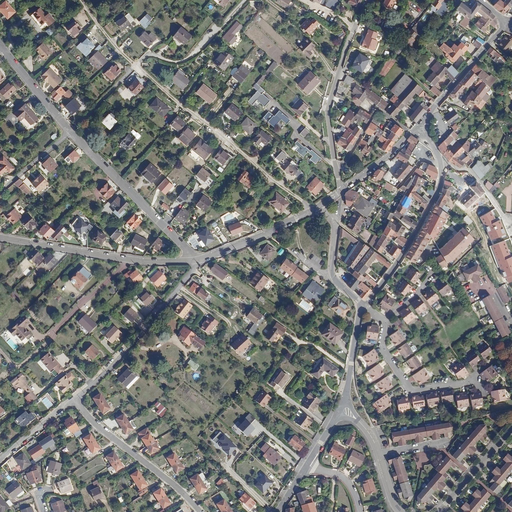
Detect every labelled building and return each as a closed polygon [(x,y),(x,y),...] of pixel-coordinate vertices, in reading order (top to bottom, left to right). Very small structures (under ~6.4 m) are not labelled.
[(292,2),(289,0),(278,0),(278,2),(287,8),(292,2)] [(395,0),(384,0),(382,4),(390,8),(393,3),(395,0)] [(407,8),(408,6),(410,3),(406,0),(405,0),(402,4),(407,8)] [(438,10),(438,9),(441,5),(440,4),(443,0),(442,0),(434,0),(432,5),(438,10)] [(443,14),(446,11),(450,6),(443,0),(440,4),(441,5),(438,9),(443,14)] [(500,0),(494,6),(497,8),(497,9),(504,13),(509,7),(504,3),(500,0)] [(15,12),(5,1),(0,6),(0,9),(7,18),(15,12)] [(458,24),(464,28),(470,20),(476,12),(480,6),(475,2),(470,10),(460,3),(455,9),(457,10),(465,16),(458,24)] [(493,27),(496,29),(497,29),(496,24),(492,15),(481,5),(480,6),(476,12),(481,16),(480,18),(480,19),(474,25),(478,29),(483,33),(487,29),(485,27),(489,23),(493,27)] [(42,24),(46,21),(49,19),(41,8),(34,14),(42,24)] [(121,30),(130,23),(124,16),(116,23),(121,30)] [(310,22),(308,20),(302,26),(310,34),(316,27),(315,26),(317,23),(318,23),(313,19),(310,22)] [(65,29),(72,37),(76,35),(81,30),(74,22),(65,29)] [(241,26),(237,22),(223,37),(230,44),(236,38),(233,36),(241,26)] [(410,29),(417,34),(418,35),(422,29),(415,24),(410,29)] [(46,31),(51,36),(54,32),(50,27),(46,31)] [(180,28),(173,36),(183,44),(191,36),(180,27),(180,28)] [(361,46),(361,47),(373,51),(377,41),(375,40),(377,34),(365,29),(363,36),(365,37),(364,41),(363,41),(363,42),(361,42),(360,44),(361,46)] [(409,31),(402,39),(408,44),(417,34),(410,29),(409,31)] [(339,38),(345,34),(342,30),(336,35),(339,38)] [(138,39),(147,47),(155,39),(150,33),(147,36),(143,33),(138,39)] [(485,41),(479,37),(474,44),(479,48),(485,41)] [(500,41),(497,45),(506,53),(511,45),(511,41),(508,38),(506,37),(503,40),(501,42),(500,41)] [(302,43),(310,51),(314,46),(306,38),(302,43)] [(75,47),(85,57),(89,52),(88,51),(93,46),(86,39),(81,44),(80,43),(75,47)] [(43,42),(36,49),(40,55),(40,56),(44,60),(52,53),(43,42)] [(463,52),(464,51),(468,47),(469,44),(466,42),(463,45),(460,43),(456,47),(463,52)] [(309,51),(310,51),(302,43),(297,47),(307,57),(311,53),(309,51)] [(443,44),(439,48),(443,51),(442,53),(452,62),(454,62),(461,54),(462,56),(464,53),(463,52),(456,47),(454,45),(450,49),(443,44)] [(499,55),(490,48),(487,52),(489,54),(487,57),(500,67),(504,61),(499,55)] [(214,63),(223,70),(233,58),(223,50),(220,54),(221,54),(214,63)] [(106,62),(97,51),(89,59),(95,66),(94,66),(97,70),(106,62)] [(351,67),(361,73),(369,60),(359,54),(357,58),(356,58),(353,63),(354,63),(351,67)] [(387,61),(377,74),(380,76),(393,60),(389,57),(387,61)] [(275,61),(268,68),(272,71),(279,64),(275,61)] [(426,80),(434,87),(440,79),(445,75),(451,82),(454,79),(446,71),(446,69),(444,67),(438,62),(431,70),(433,72),(426,80)] [(112,65),(106,72),(112,78),(118,73),(114,70),(116,68),(114,65),(113,67),(112,65)] [(481,71),(475,65),(470,71),(476,76),(476,77),(481,71)] [(446,71),(454,79),(458,73),(451,66),(446,71)] [(41,76),(45,80),(47,79),(48,80),(47,81),(54,88),(61,80),(49,68),(41,76)] [(241,83),(246,77),(237,69),(232,76),(241,83)] [(476,76),(470,71),(460,83),(467,88),(472,82),(471,82),(476,76)] [(489,77),(481,71),(476,77),(481,82),(489,88),(495,79),(490,75),(489,77)] [(112,78),(106,72),(104,73),(111,80),(112,78)] [(170,81),(182,90),(190,81),(177,72),(170,81)] [(299,84),(308,93),(319,81),(310,73),(299,84)] [(353,79),(347,76),(344,82),(350,86),(353,79)] [(393,95),(398,99),(413,82),(408,77),(393,95)] [(128,88),(135,95),(142,88),(135,81),(128,88)] [(387,111),(386,113),(393,118),(401,110),(400,110),(415,93),(423,99),(424,97),(427,94),(423,91),(413,82),(398,99),(398,100),(391,108),(390,107),(387,111)] [(481,99),(489,88),(481,82),(480,83),(481,84),(474,93),(481,99)] [(353,101),(351,105),(354,107),(357,109),(365,97),(367,98),(371,102),(376,106),(380,99),(366,88),(363,91),(352,83),(350,87),(353,89),(351,92),(356,94),(354,97),(355,98),(353,101)] [(450,95),(453,98),(454,99),(464,88),(466,89),(467,88),(460,83),(450,95)] [(6,98),(16,89),(12,85),(11,86),(9,84),(1,91),(6,98)] [(196,93),(209,104),(216,95),(202,84),(196,93)] [(262,94),(264,91),(256,84),(252,88),(256,91),(247,102),(251,106),(256,100),(264,107),(270,101),(262,94)] [(307,94),(308,93),(299,84),(298,86),(307,94)] [(60,86),(51,95),(55,99),(60,95),(60,96),(64,92),(60,86)] [(434,87),(430,91),(437,98),(441,93),(434,87)] [(475,103),(478,105),(482,99),(481,99),(474,93),(472,91),(467,98),(463,104),(471,108),(475,103)] [(427,94),(424,97),(431,104),(434,101),(427,94)] [(77,96),(65,107),(73,115),(80,109),(81,111),(86,106),(77,96)] [(343,96),(341,100),(351,105),(353,101),(343,96)] [(150,105),(163,116),(169,109),(157,98),(150,105)] [(380,99),(376,106),(384,111),(388,105),(380,99)] [(481,108),(486,103),(482,99),(478,105),(481,108)] [(5,104),(9,109),(14,105),(10,100),(5,104)] [(298,111),(301,114),(308,107),(300,100),(293,107),(298,111)] [(407,115),(410,118),(423,103),(424,102),(423,101),(421,102),(420,101),(419,100),(407,115)] [(410,118),(416,123),(421,116),(428,108),(423,103),(410,118)] [(15,114),(26,127),(37,117),(26,104),(15,114)] [(235,121),(242,112),(232,104),(225,112),(235,121)] [(350,107),(348,110),(339,123),(342,125),(346,128),(350,123),(352,124),(354,121),(359,125),(360,123),(361,121),(360,120),(364,112),(359,110),(357,113),(353,109),(352,110),(350,107)] [(274,116),(269,111),(263,118),(274,127),(281,120),(287,124),(291,120),(280,110),(274,116)] [(444,118),(450,126),(460,118),(454,110),(444,118)] [(102,121),(107,126),(108,125),(110,128),(114,124),(116,125),(118,123),(116,121),(117,121),(114,118),(115,116),(111,112),(102,121)] [(361,121),(365,124),(366,125),(371,117),(370,116),(364,112),(360,120),(361,121)] [(179,131),(186,123),(177,116),(171,123),(179,131)] [(240,126),(250,134),(257,126),(247,118),(240,126)] [(391,132),(399,137),(403,131),(390,122),(389,122),(385,128),(391,132)] [(361,140),(357,145),(362,149),(361,152),(367,156),(372,149),(372,148),(371,147),(370,148),(368,146),(369,144),(370,145),(371,143),(370,142),(375,136),(379,138),(380,136),(382,133),(376,128),(371,124),(364,133),(365,134),(370,136),(367,141),(367,143),(361,140)] [(180,135),(188,143),(197,133),(189,125),(180,135)] [(348,128),(341,138),(346,140),(351,134),(352,132),(348,128)] [(351,134),(356,138),(360,132),(356,128),(352,132),(351,134)] [(300,135),(304,138),(309,133),(305,129),(300,135)] [(122,139),(129,146),(136,138),(128,131),(122,139)] [(261,141),(265,145),(271,139),(261,131),(253,140),(258,145),(261,141)] [(387,139),(394,143),(396,139),(399,137),(391,132),(388,137),(387,139)] [(452,132),(443,142),(446,147),(449,143),(453,139),(454,139),(456,136),(452,132)] [(337,144),(348,152),(353,146),(352,145),(356,138),(351,134),(346,140),(341,138),(337,144)] [(379,148),(387,153),(394,143),(387,139),(386,140),(380,136),(379,138),(378,140),(382,143),(379,148)] [(411,156),(419,141),(411,136),(407,141),(408,142),(410,143),(405,153),(411,156)] [(452,151),(455,154),(461,147),(454,139),(453,139),(449,143),(454,148),(452,151)] [(193,149),(201,156),(209,147),(201,140),(193,149)] [(465,152),(471,145),(467,140),(461,147),(455,154),(449,161),(455,166),(459,160),(457,158),(464,152),(465,152)] [(308,159),(314,164),(316,161),(318,162),(320,159),(310,150),(309,151),(303,146),(303,147),(296,141),(293,144),(297,147),(294,150),(302,157),(306,152),(311,156),(308,159)] [(443,155),(449,161),(455,154),(452,151),(450,152),(446,148),(446,147),(443,142),(437,147),(442,156),(443,155)] [(473,147),(471,145),(465,152),(467,155),(468,156),(470,159),(472,161),(473,160),(472,158),(474,157),(471,154),(476,150),(473,147)] [(209,147),(201,156),(204,159),(211,150),(209,147)] [(79,156),(73,150),(63,160),(67,163),(70,160),(73,162),(79,156)] [(214,158),(223,165),(229,157),(221,150),(214,158)] [(404,155),(400,152),(399,152),(395,157),(401,161),(404,155)] [(406,164),(411,156),(405,153),(404,155),(401,161),(404,163),(406,164)] [(460,168),(463,164),(470,159),(468,156),(466,157),(462,162),(459,160),(455,166),(460,168)] [(13,158),(12,157),(10,159),(16,167),(19,164),(13,158)] [(43,164),(51,173),(58,165),(53,160),(49,163),(47,161),(43,164)] [(297,170),(286,160),(285,162),(281,167),(288,173),(289,171),(293,174),(297,170)] [(472,169),(475,174),(482,166),(483,165),(480,161),(477,160),(477,164),(475,165),(472,169)] [(400,168),(404,163),(401,161),(399,163),(391,172),(390,173),(393,176),(400,168)] [(0,176),(4,173),(4,171),(5,169),(7,170),(10,173),(14,169),(11,164),(10,165),(7,162),(0,167),(0,176)] [(413,168),(406,164),(404,163),(400,168),(407,174),(413,168)] [(160,174),(149,164),(141,174),(151,183),(160,174)] [(427,169),(425,172),(437,178),(438,173),(437,169),(436,168),(434,167),(429,164),(427,169)] [(475,174),(481,180),(491,168),(487,164),(484,167),(483,165),(482,166),(475,174)] [(202,168),(196,175),(204,183),(210,175),(202,168)] [(400,182),(407,174),(400,168),(393,176),(400,182)] [(377,170),(372,174),(379,180),(381,177),(384,173),(381,170),(380,172),(377,170)] [(420,170),(417,176),(425,180),(435,186),(437,178),(425,172),(420,170)] [(242,182),(248,188),(254,181),(247,176),(248,175),(244,171),(237,180),(241,183),(242,182)] [(415,175),(413,180),(421,183),(420,184),(423,185),(425,180),(417,176),(415,175)] [(35,181),(32,184),(39,191),(49,183),(41,176),(39,178),(38,177),(35,181)] [(174,186),(165,178),(157,187),(165,195),(174,186)] [(314,195),(323,184),(316,178),(306,188),(314,195)] [(410,178),(403,185),(408,188),(411,185),(413,180),(410,178)] [(30,191),(19,179),(14,184),(25,196),(30,191)] [(408,188),(407,191),(414,195),(415,192),(418,188),(420,184),(421,183),(413,180),(411,185),(408,188)] [(452,183),(445,180),(443,188),(450,190),(451,193),(454,190),(451,186),(452,183)] [(467,209),(484,192),(476,181),(470,187),(473,189),(460,201),(467,209)] [(490,189),(494,185),(489,181),(485,185),(490,189)] [(391,192),(394,186),(387,182),(384,188),(391,192)] [(99,191),(107,199),(115,191),(107,183),(99,191)] [(426,192),(432,196),(434,191),(428,187),(426,192)] [(450,190),(443,188),(442,191),(436,204),(447,212),(449,208),(445,205),(451,193),(450,190)] [(185,189),(179,196),(186,202),(191,195),(185,189)] [(352,203),(359,193),(349,190),(345,193),(344,196),(346,205),(351,206),(352,203)] [(407,191),(404,195),(399,204),(407,208),(409,210),(411,206),(409,205),(413,197),(414,195),(407,191)] [(277,207),(283,211),(289,202),(276,192),(269,202),(277,207)] [(415,192),(414,195),(413,197),(418,202),(417,203),(425,209),(428,203),(422,197),(415,192)] [(354,204),(361,194),(359,193),(352,203),(354,204)] [(197,203),(205,210),(212,201),(203,195),(197,203)] [(111,205),(120,213),(128,204),(124,200),(123,202),(118,197),(111,205)] [(374,204),(376,205),(378,202),(372,199),(370,202),(364,198),(357,209),(366,216),(369,212),(370,212),(372,209),(371,208),(373,206),(374,204)] [(407,208),(399,204),(395,210),(404,215),(407,208)] [(447,212),(436,204),(431,212),(438,216),(446,220),(448,214),(447,212)] [(14,214),(18,211),(15,208),(6,215),(8,219),(14,214)] [(184,211),(181,209),(175,216),(183,222),(189,215),(187,214),(189,212),(186,209),(184,211)] [(404,215),(395,210),(393,214),(398,219),(414,229),(418,223),(416,222),(409,218),(404,215)] [(22,216),(18,211),(14,214),(8,219),(9,219),(10,218),(14,223),(22,216)] [(391,218),(393,214),(386,211),(384,217),(388,219),(390,220),(391,218)] [(438,216),(431,212),(423,228),(430,237),(433,239),(437,236),(446,220),(438,216)] [(361,227),(365,219),(355,213),(350,220),(351,221),(347,227),(357,234),(361,227)] [(127,223),(134,230),(141,221),(134,215),(127,223)] [(468,225),(472,222),(467,215),(463,219),(468,225)] [(30,232),(36,227),(28,216),(19,223),(26,232),(28,230),(30,232)] [(82,220),(80,220),(77,218),(72,225),(75,227),(74,228),(82,235),(84,232),(88,235),(94,226),(90,223),(88,225),(82,220)] [(456,232),(461,226),(454,220),(449,226),(456,232)] [(54,231),(61,223),(59,221),(51,229),(54,231)] [(215,221),(212,223),(218,235),(222,232),(215,221)] [(406,228),(397,222),(396,223),(397,224),(396,226),(389,221),(387,226),(395,232),(399,235),(401,236),(406,228)] [(241,222),(229,226),(232,235),(245,231),(241,222)] [(67,236),(70,233),(61,223),(54,231),(47,239),(56,240),(64,233),(67,236)] [(47,239),(54,231),(51,229),(46,224),(39,231),(47,239)] [(395,232),(387,226),(380,237),(377,243),(384,248),(385,247),(392,236),(395,232)] [(448,247),(443,252),(449,263),(456,261),(479,238),(466,226),(456,237),(446,245),(448,247)] [(415,263),(430,237),(423,228),(420,235),(419,234),(412,247),(405,257),(415,263)] [(98,230),(94,238),(99,241),(102,244),(107,236),(98,230)] [(206,230),(199,235),(206,243),(213,238),(206,230)] [(117,242),(121,237),(115,232),(111,237),(117,242)] [(148,240),(136,234),(131,243),(143,250),(148,240)] [(377,243),(380,237),(375,234),(370,243),(369,244),(374,248),(377,243)] [(407,240),(406,239),(401,236),(399,235),(396,239),(394,242),(402,247),(407,240)] [(163,243),(157,238),(151,245),(157,250),(163,243)] [(363,244),(359,241),(344,263),(354,270),(361,261),(368,267),(375,259),(388,269),(391,264),(364,243),(363,244)] [(374,248),(381,253),(383,249),(384,248),(377,243),(374,248)] [(276,251),(267,244),(260,254),(268,260),(276,251)] [(401,250),(393,245),(391,248),(390,251),(388,253),(395,258),(401,250)] [(44,259),(36,251),(29,258),(38,266),(44,259)] [(50,254),(35,270),(42,276),(47,271),(50,269),(58,261),(50,254)] [(441,267),(447,263),(441,254),(435,258),(441,267)] [(296,267),(287,259),(280,267),(291,275),(296,268),(296,267)] [(361,261),(354,270),(356,271),(362,275),(368,267),(361,261)] [(227,272),(216,264),(211,270),(214,272),(214,273),(222,279),(227,272)] [(477,264),(462,273),(467,281),(471,279),(474,283),(480,280),(478,275),(482,273),(477,264)] [(28,268),(23,272),(27,277),(32,272),(28,268)] [(92,276),(83,268),(80,272),(79,271),(78,272),(78,273),(70,282),(79,290),(92,276)] [(309,277),(296,268),(291,275),(303,284),(309,277)] [(144,281),(147,284),(151,280),(158,287),(166,279),(156,269),(144,281)] [(413,269),(406,279),(414,285),(416,282),(417,283),(419,280),(418,279),(421,275),(413,269)] [(133,273),(130,270),(124,276),(126,278),(129,276),(136,285),(143,279),(136,271),(133,273)] [(270,280),(257,270),(248,283),(260,292),(270,280)] [(362,275),(356,271),(352,275),(361,282),(364,277),(362,275)] [(361,282),(354,277),(348,285),(354,291),(357,286),(361,282)] [(374,287),(377,284),(371,278),(369,281),(368,282),(374,287)] [(437,282),(432,285),(441,296),(450,289),(442,279),(439,281),(438,280),(437,282)] [(363,291),(359,296),(364,301),(372,290),(361,282),(357,286),(363,291)] [(404,282),(397,292),(405,297),(407,294),(409,291),(410,292),(413,288),(404,282)] [(194,283),(189,289),(203,299),(208,293),(194,283)] [(312,288),(309,285),(302,294),(310,300),(310,299),(315,302),(324,290),(316,283),(312,288)] [(510,301),(502,287),(496,290),(504,304),(510,301)] [(424,293),(422,296),(429,305),(438,298),(430,288),(425,291),(423,292),(424,293)] [(148,292),(139,300),(146,306),(154,299),(148,292)] [(380,306),(387,311),(395,300),(386,293),(379,303),(381,305),(380,306)] [(488,295),(480,299),(502,336),(509,332),(488,295)] [(350,308),(334,296),(328,305),(343,317),(350,308)] [(417,315),(426,308),(419,298),(415,301),(414,300),(413,301),(409,304),(417,315)] [(177,310),(175,313),(183,319),(193,307),(185,301),(183,304),(182,304),(180,307),(179,306),(177,309),(177,310)] [(404,309),(403,309),(398,313),(406,324),(414,317),(407,307),(404,309)] [(130,308),(124,316),(132,323),(139,316),(130,308)] [(253,308),(246,317),(256,325),(263,316),(253,308)] [(78,324),(83,329),(90,321),(85,316),(78,324)] [(206,319),(203,322),(204,323),(202,325),(200,328),(208,334),(214,325),(215,326),(217,323),(209,316),(207,319),(206,319)] [(17,326),(9,332),(13,338),(16,335),(21,342),(25,339),(26,340),(31,336),(28,332),(27,333),(23,329),(30,323),(24,317),(15,324),(17,326)] [(401,324),(397,319),(392,322),(396,327),(401,324)] [(90,321),(83,329),(89,334),(96,327),(90,321)] [(277,323),(266,337),(272,342),(278,333),(282,336),(286,330),(277,323)] [(337,337),(339,339),(343,333),(330,323),(322,335),(333,343),(337,337)] [(376,340),(378,326),(370,325),(370,326),(367,326),(365,338),(376,340)] [(115,327),(106,337),(113,344),(123,333),(115,327)] [(196,336),(184,327),(180,332),(182,334),(179,338),(189,346),(196,336)] [(396,331),(395,332),(388,337),(391,340),(393,343),(391,344),(394,347),(403,341),(396,331)] [(243,335),(230,346),(237,354),(241,351),(242,352),(247,348),(246,346),(250,343),(243,335)] [(408,349),(405,344),(396,350),(398,353),(400,353),(401,355),(403,358),(411,353),(414,350),(413,347),(412,347),(411,347),(408,349)] [(483,358),(484,359),(487,357),(486,356),(489,354),(492,351),(487,344),(477,351),(483,358)] [(91,346),(85,353),(93,361),(100,354),(91,346)] [(375,349),(368,354),(364,357),(371,366),(380,359),(378,356),(380,355),(375,349)] [(475,365),(478,363),(481,361),(475,353),(466,360),(472,368),(476,366),(475,365)] [(46,354),(39,361),(51,372),(57,364),(53,360),(53,361),(49,358),(50,357),(46,354)] [(421,366),(414,356),(406,362),(408,365),(411,369),(409,369),(412,373),(421,366)] [(323,359),(312,375),(318,379),(324,371),(333,377),(338,370),(323,359)] [(380,364),(369,371),(375,380),(385,374),(383,371),(384,370),(380,364)] [(469,375),(461,364),(452,370),(460,380),(462,378),(463,379),(469,375)] [(487,369),(481,373),(486,380),(487,379),(489,382),(498,374),(491,365),(487,369)] [(136,377),(131,373),(128,369),(118,379),(126,388),(136,377)] [(429,378),(423,369),(411,377),(416,383),(417,382),(419,385),(429,378)] [(132,371),(131,373),(136,377),(126,388),(129,390),(139,378),(132,371)] [(282,372),(274,382),(276,384),(284,374),(289,377),(282,372)] [(23,388),(24,389),(27,387),(26,386),(28,384),(23,378),(24,377),(21,373),(11,383),(16,389),(19,386),(22,389),(23,388)] [(276,384),(274,382),(274,383),(272,382),(270,385),(277,390),(280,387),(281,388),(289,377),(284,374),(276,384)] [(61,388),(69,381),(65,376),(57,383),(61,388)] [(388,376),(377,384),(384,393),(394,386),(392,383),(393,382),(388,376)] [(73,385),(69,381),(61,388),(61,389),(60,390),(63,394),(73,385)] [(507,388),(493,391),(494,399),(496,398),(497,402),(509,400),(507,388)] [(442,404),(454,402),(451,390),(448,390),(440,392),(442,404)] [(263,391),(255,402),(263,408),(266,403),(267,402),(269,403),(272,398),(263,391)] [(428,407),(439,405),(437,393),(433,393),(432,392),(431,393),(426,393),(428,407)] [(483,405),(481,392),(476,392),(476,393),(473,393),(473,395),(470,395),(472,407),(483,405)] [(31,403),(34,401),(37,399),(32,393),(30,395),(27,398),(31,403)] [(318,404),(321,401),(310,393),(307,397),(308,399),(302,407),(312,414),(314,411),(313,410),(316,407),(316,408),(319,404),(318,404)] [(93,399),(98,407),(106,402),(101,394),(93,399)] [(414,409),(425,407),(423,394),(416,396),(416,397),(412,398),(414,409)] [(458,410),(469,408),(467,394),(459,396),(459,397),(456,398),(458,410)] [(387,395),(376,403),(383,412),(393,405),(391,402),(392,401),(387,395)] [(48,409),(53,405),(46,396),(41,400),(48,409)] [(399,411),(410,409),(408,398),(408,396),(404,397),(401,398),(401,399),(398,400),(399,411)] [(106,402),(98,407),(102,414),(110,409),(106,402)] [(163,406),(158,402),(154,406),(159,410),(163,406)] [(26,411),(15,421),(19,425),(20,424),(23,428),(30,423),(29,423),(30,421),(31,422),(36,418),(32,412),(29,415),(26,411)] [(309,426),(313,421),(299,411),(297,414),(297,415),(300,418),(295,424),(304,431),(308,425),(309,426)] [(255,419),(250,414),(245,419),(246,421),(238,428),(248,438),(256,429),(250,424),(255,419)] [(117,420),(121,427),(129,423),(124,415),(117,420)] [(68,429),(75,424),(71,417),(65,421),(66,423),(65,424),(68,429)] [(129,423),(121,427),(126,435),(133,430),(129,423)] [(487,423),(479,424),(452,455),(463,465),(465,462),(462,459),(469,452),(472,455),(477,449),(473,446),(480,439),(483,442),(488,436),(485,433),(488,430),(487,423)] [(80,430),(75,424),(68,429),(71,433),(73,432),(74,434),(80,430)] [(452,425),(395,433),(397,443),(402,442),(403,447),(409,446),(408,441),(418,440),(419,445),(426,443),(426,439),(435,437),(435,442),(443,441),(442,436),(447,435),(448,440),(452,439),(451,434),(453,434),(457,428),(452,425)] [(147,428),(139,434),(147,447),(154,442),(149,434),(150,434),(147,428)] [(239,448),(221,431),(212,440),(217,445),(220,442),(223,445),(221,447),(225,451),(225,452),(231,457),(239,448)] [(88,446),(96,442),(91,434),(84,439),(88,446)] [(51,435),(39,443),(40,445),(45,451),(57,443),(51,435)] [(294,436),(289,444),(299,451),(304,444),(294,436)] [(351,448),(356,439),(350,436),(346,445),(351,448)] [(100,449),(96,442),(88,446),(93,454),(100,449)] [(154,442),(147,447),(151,454),(159,449),(154,442)] [(266,444),(262,449),(266,453),(264,456),(274,465),(281,457),(266,444)] [(338,446),(334,444),(329,453),(342,460),(346,451),(338,446)] [(45,451),(40,445),(29,452),(35,461),(46,453),(45,451)] [(357,463),(356,465),(361,467),(366,457),(353,451),(349,459),(357,463)] [(111,464),(119,460),(114,452),(107,457),(111,464)] [(24,453),(16,459),(23,470),(31,464),(24,453)] [(167,459),(172,466),(179,461),(174,454),(167,459)] [(496,495),(502,488),(499,485),(511,470),(511,455),(511,457),(507,454),(502,459),(503,460),(506,463),(499,470),(496,467),(491,472),(495,476),(489,482),(492,485),(489,489),(496,495)] [(441,472),(418,497),(419,505),(425,505),(429,501),(433,504),(437,499),(433,495),(440,488),(444,491),(449,486),(445,483),(451,476),(447,473),(454,465),(458,468),(460,465),(449,456),(437,469),(441,472)] [(398,475),(394,477),(396,483),(400,482),(403,491),(399,493),(399,495),(401,498),(401,500),(406,498),(406,501),(413,504),(416,498),(404,459),(390,462),(392,466),(395,465),(398,475)] [(124,467),(119,460),(111,464),(116,472),(124,467)] [(62,464),(51,461),(48,472),(58,476),(62,464)] [(179,461),(172,466),(177,473),(184,469),(179,461)] [(38,470),(27,474),(31,485),(42,481),(38,470)] [(131,476),(136,483),(143,479),(138,471),(131,476)] [(190,479),(195,487),(202,482),(198,475),(190,479)] [(274,484),(264,476),(255,487),(265,495),(274,484)] [(69,479),(57,483),(61,494),(73,490),(69,479)] [(138,492),(141,497),(148,491),(146,487),(148,486),(143,479),(136,483),(140,490),(138,492)] [(362,482),(367,495),(376,492),(372,479),(362,482)] [(16,482),(6,490),(13,499),(23,491),(16,482)] [(202,482),(195,487),(200,494),(207,489),(202,482)] [(99,487),(90,491),(95,501),(103,497),(99,487)] [(154,494),(159,501),(166,497),(161,489),(154,494)] [(476,511),(478,511),(491,495),(484,489),(481,493),(477,490),(472,495),(476,498),(470,506),(466,503),(461,508),(465,511),(463,511),(476,511)] [(301,506),(314,502),(312,497),(307,499),(306,496),(309,494),(308,490),(297,494),(301,506)] [(244,494),(239,500),(242,504),(243,503),(250,509),(255,504),(244,494)] [(166,497),(159,501),(164,509),(171,504),(166,497)] [(62,500),(52,504),(54,511),(65,511),(66,511),(62,500)] [(217,505),(221,511),(229,507),(224,500),(217,505)] [(316,511),(314,502),(301,506),(303,511),(316,511)] [(292,508),(289,503),(286,507),(286,511),(294,511),(294,508),(292,508)]
